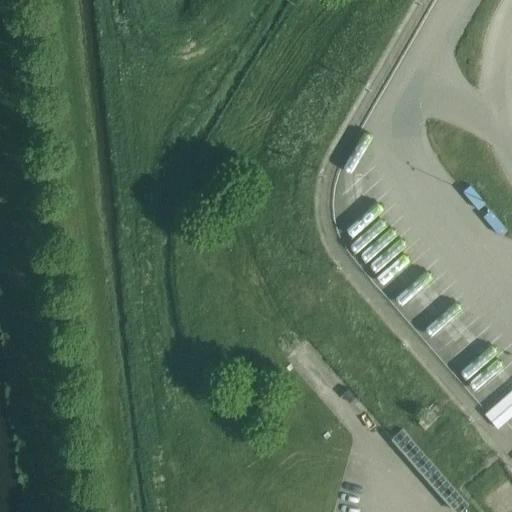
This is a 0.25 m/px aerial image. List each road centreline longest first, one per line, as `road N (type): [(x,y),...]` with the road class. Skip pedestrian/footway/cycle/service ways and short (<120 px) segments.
road 1 (track): [(35,0),(91,511)]
road 2 (unknown): [(446,0),(388,126),(415,201),(497,299)]
